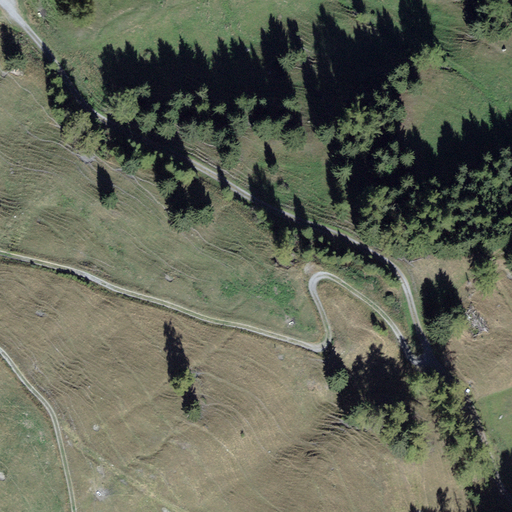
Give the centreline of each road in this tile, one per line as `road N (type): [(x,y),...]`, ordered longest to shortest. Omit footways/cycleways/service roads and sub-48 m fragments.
road 1 (track): [(0,0),(100,119),(312,223),(397,275),(427,352),(462,390),(511,500)]
road 2 (track): [(431,356),(415,356),(370,302),(323,274),(312,279),(329,338),(325,350),(0,251)]
road 3 (track): [(0,348),(55,412),(74,511)]
